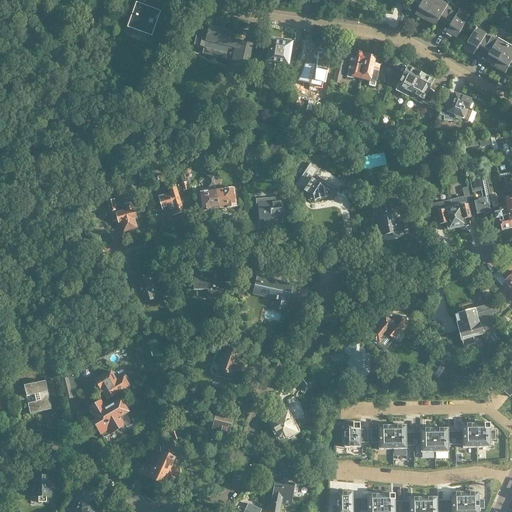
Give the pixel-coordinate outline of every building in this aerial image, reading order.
[(415,15),(425,20),(437,0),(415,0),(415,2),(420,5),(415,15)] [(454,6),(443,0),(437,0),(425,20),(435,26),(441,17),(446,20),(454,6)] [(161,12),(136,3),(127,28),(152,37),(161,12)] [(454,6),(446,20),(452,23),(446,33),(457,39),(470,15),(454,6)] [(179,31),(170,26),(163,39),(172,44),(179,31)] [(479,46),(485,49),(493,35),(477,26),(463,49),(474,56),(479,46)] [(199,28),(194,45),(227,52),(228,46),(236,48),(233,59),(236,60),(234,69),(241,71),(241,70),(247,72),(253,45),(240,42),(230,40),(231,33),(210,27),(209,30),(199,28)] [(508,44),(493,35),(485,49),(490,52),(485,62),(495,68),(508,44)] [(283,76),(286,76),(285,81),(294,82),(297,64),(289,63),(292,43),(271,40),(267,62),(262,61),(261,68),(274,70),(275,63),(285,65),(283,76)] [(328,73),(328,70),(329,70),(332,57),(332,55),(333,55),(335,46),(323,43),(320,50),(320,54),(319,54),(317,67),(315,67),(315,66),(306,65),(298,81),(310,84),(310,85),(322,88),(323,83),(325,84),(328,73)] [(511,46),(508,44),(495,68),(505,74),(511,64),(511,46)] [(353,77),(361,79),(367,56),(362,55),(361,53),(359,53),(357,54),(356,56),(357,58),(357,59),(351,57),(348,72),(343,71),(345,62),(338,60),(334,80),(335,80),(335,82),(339,83),(340,81),(341,82),(342,76),(353,79),(353,77)] [(367,56),(361,79),(370,81),(369,86),(375,87),(380,65),(378,65),(379,60),(375,59),(375,58),(374,58),(374,56),(369,55),(368,57),(367,56)] [(396,90),(408,97),(421,74),(414,71),(413,68),(409,68),(407,67),(402,76),(393,71),(389,84),(397,88),(396,90)] [(427,78),(421,74),(408,97),(421,104),(422,102),(428,105),(428,107),(435,110),(439,100),(438,99),(439,96),(430,89),(434,81),(432,80),(430,77),(427,78)] [(437,114),(435,120),(444,120),(444,121),(453,121),(454,116),(468,122),(472,111),(467,109),(468,108),(470,108),(472,103),(470,102),(470,101),(455,94),(449,109),(440,106),(437,114)] [(310,163),(295,187),(304,192),(308,194),(307,196),(308,197),(308,198),(308,200),(310,202),(313,201),(314,201),(315,200),(329,197),(331,198),(332,196),(333,196),(334,194),(334,193),(335,191),(319,179),(317,182),(314,180),(315,179),(313,178),(319,169),(310,163)] [(351,169),(342,171),(344,182),(353,180),(351,169)] [(215,187),(213,175),(207,176),(208,187),(215,187)] [(492,202),(491,200),(485,175),(469,179),(473,193),(481,191),(482,199),(478,200),(478,202),(474,203),(477,214),(484,213),(485,214),(490,213),(487,203),(492,202)] [(507,208),(511,229),(511,228),(511,181),(511,176),(500,178),(503,192),(511,190),(511,200),(505,202),(507,208)] [(159,197),(163,211),(169,209),(171,210),(174,209),(176,215),(184,213),(176,186),(168,189),(169,193),(159,197)] [(450,201),(452,209),(457,228),(465,226),(470,225),(468,219),(470,218),(467,206),(466,200),(471,199),(468,187),(462,189),(464,198),(450,201)] [(210,209),(219,208),(216,190),(208,192),(208,188),(199,190),(200,193),(203,212),(211,211),(210,209)] [(232,188),(216,190),(219,208),(227,207),(227,209),(235,207),(232,188)] [(380,235),(380,236),(397,233),(403,232),(402,223),(395,224),(392,209),(398,208),(397,199),(390,200),(391,202),(372,206),(374,216),(376,216),(376,217),(379,216),(380,223),(379,223),(378,225),(379,231),(381,232),(382,231),(382,235),(380,235)] [(120,225),(119,224),(121,223),(123,232),(136,228),(134,220),(136,219),(136,220),(137,219),(132,203),(124,205),(125,209),(117,211),(116,211),(117,210),(114,200),(107,202),(112,222),(117,220),(118,223),(117,223),(118,226),(120,225)] [(282,202),(258,204),(259,225),(258,225),(259,232),(273,231),(272,229),(277,228),(277,231),(285,230),(284,230),(283,211),(282,201),(282,202)] [(449,230),(457,228),(452,209),(450,201),(431,205),(433,215),(438,214),(440,225),(443,225),(444,231),(449,230)] [(511,229),(507,208),(494,211),(497,226),(501,225),(502,231),(511,229)] [(511,269),(509,267),(501,275),(498,272),(493,276),(502,286),(503,285),(511,294),(511,295),(510,297),(511,299),(511,269)] [(208,271),(193,271),(193,286),(201,286),(201,289),(208,289),(208,298),(221,298),(220,288),(223,288),(223,273),(212,273),(212,274),(208,274),(208,271)] [(136,282),(130,284),(135,302),(141,301),(142,303),(157,298),(151,275),(135,279),(136,282)] [(268,278),(257,276),(254,291),(254,292),(254,294),(276,299),(276,300),(277,301),(275,309),(284,311),(286,302),(288,302),(292,285),(282,283),(282,284),(274,282),(268,280),(268,278)] [(246,290),(238,284),(233,292),(241,297),(246,290)] [(165,290),(167,298),(173,296),(171,288),(165,290)] [(493,314),(495,314),(492,304),(473,309),(474,311),(455,316),(459,330),(458,330),(461,341),(462,341),(463,347),(475,344),(473,338),(482,335),(479,326),(481,325),(484,330),(493,325),(493,323),(495,322),(493,314)] [(231,323),(241,321),(238,313),(229,316),(231,323)] [(369,334),(370,335),(369,336),(379,344),(378,346),(384,351),(394,339),(397,341),(399,341),(402,337),(402,335),(399,333),(406,324),(406,323),(407,321),(406,319),(404,317),(402,317),(400,318),(399,318),(397,321),(394,318),(391,322),(386,318),(376,330),(375,329),(374,330),(372,330),(370,330),(369,332),(369,334)] [(433,337),(438,336),(441,335),(437,324),(430,326),(433,337)] [(366,376),(369,373),(368,360),(370,358),(370,356),(368,355),(365,355),(365,351),(359,347),(359,343),(356,340),(355,340),(354,341),(349,337),(348,337),(340,345),(346,350),(345,351),(345,353),(348,355),(351,356),(351,355),(354,357),(351,360),(348,363),(348,364),(349,365),(349,374),(350,374),(350,375),(352,377),(356,377),(356,376),(360,376),(363,379),(366,376)] [(269,354),(270,348),(257,345),(255,352),(269,354)] [(242,354),(227,348),(225,354),(222,353),(219,361),(222,362),(219,370),(224,372),(223,375),(230,377),(231,374),(233,369),(244,373),(246,365),(239,363),(242,354)] [(442,363),(436,360),(430,369),(436,373),(442,363)] [(53,372),(55,378),(61,376),(59,370),(53,372)] [(132,384),(126,374),(116,379),(111,370),(95,379),(107,399),(132,384)] [(312,386),(303,373),(295,378),(304,392),(312,386)] [(509,378),(504,373),(495,383),(500,387),(509,378)] [(511,380),(509,378),(500,387),(505,392),(511,386),(511,385),(511,380)] [(52,409),(45,380),(24,385),(26,396),(34,395),(35,402),(28,403),(30,414),(52,409)] [(289,394),(297,388),(291,380),(283,386),(289,394)] [(73,394),(71,382),(64,384),(66,396),(73,394)] [(128,428),(134,425),(134,422),(121,399),(105,409),(101,401),(90,407),(91,409),(90,409),(90,411),(91,414),(94,414),(96,418),(93,420),(103,438),(125,425),(126,428),(128,428)] [(196,413),(195,405),(195,404),(186,404),(187,413),(196,413)] [(233,418),(217,414),(213,429),(219,431),(218,437),(227,439),(228,433),(233,418)] [(287,414),(271,423),(271,424),(267,426),(270,431),(274,429),(282,445),(287,442),(285,439),(296,433),(296,432),(297,431),(294,424),(292,425),(287,414)] [(149,425),(156,435),(166,428),(159,419),(149,425)] [(362,430),(361,423),(345,424),(346,455),(362,454),(362,443),(369,443),(369,430),(362,430)] [(477,453),(476,424),(462,425),(462,432),(455,432),(456,445),(463,445),(463,454),(477,453)] [(495,431),(490,431),(490,430),(490,424),(476,424),(477,453),(491,453),(491,441),(495,440),(495,431)] [(393,457),(392,426),(378,426),(378,430),(371,430),(371,443),(379,443),(379,458),(393,457)] [(414,446),(413,433),(406,433),(406,426),(392,426),(393,457),(407,457),(407,446),(414,446)] [(413,433),(414,446),(421,446),(421,453),(435,453),(434,429),(420,429),(420,433),(413,433)] [(449,445),(456,445),(455,432),(448,432),(448,429),(434,429),(435,453),(449,453),(449,445)] [(171,487),(180,468),(172,464),(175,458),(162,452),(155,469),(149,466),(144,474),(151,477),(150,478),(163,484),(171,487)] [(62,489),(62,478),(51,478),(51,476),(34,476),(34,497),(38,497),(38,502),(46,502),(46,497),(51,497),(51,484),(56,484),(56,489),(62,489)] [(294,484),(275,481),(270,511),(280,511),(282,505),(291,506),(294,484)] [(353,511),(353,509),(360,509),(360,496),(353,496),(353,490),(337,490),(337,511),(353,511)] [(451,498),(444,498),(445,511),(451,511),(465,511),(465,490),(451,490),(451,498)] [(465,511),(479,511),(479,507),(484,506),(484,497),(479,497),(479,490),(465,490),(465,511)] [(0,502),(3,505),(9,498),(0,491),(0,502)] [(381,511),(381,492),(367,492),(367,496),(360,496),(360,509),(367,509),(367,511),(381,511)] [(402,511),(402,499),(395,499),(395,492),(381,492),(381,511),(402,511)] [(402,499),(402,511),(423,511),(423,495),(409,495),(409,499),(402,499)] [(423,495),(423,511),(444,511),(444,498),(437,498),(437,495),(423,495)] [(94,511),(89,509),(90,507),(81,502),(75,511),(94,511)]
